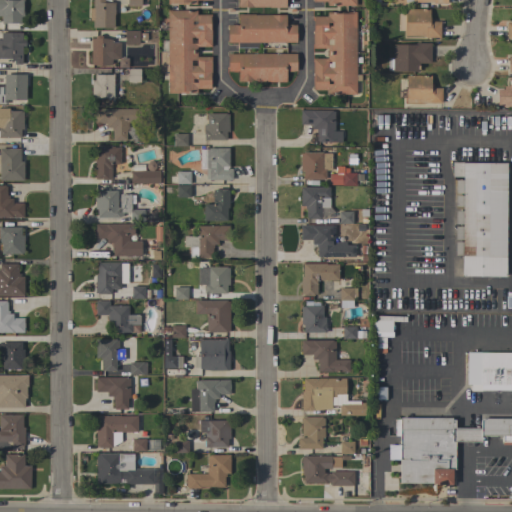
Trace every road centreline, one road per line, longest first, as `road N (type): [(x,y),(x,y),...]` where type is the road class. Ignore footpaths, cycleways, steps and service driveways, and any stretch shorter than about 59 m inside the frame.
road 1 (residential): [(62,0),(63,511)]
road 2 (residential): [(263,96),(267,511)]
road 3 (residential): [(304,77),(303,0),(217,79),(237,95),(283,96),(304,77)]
